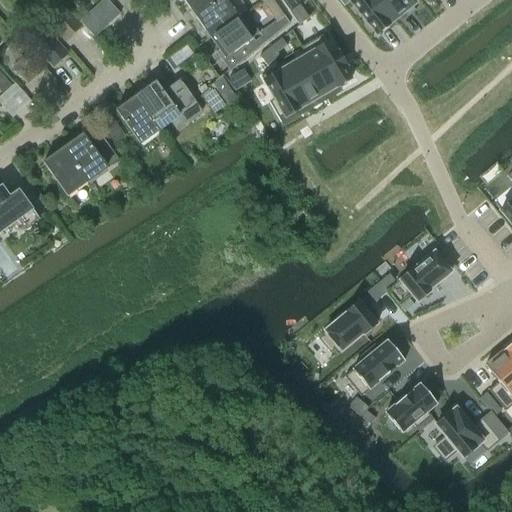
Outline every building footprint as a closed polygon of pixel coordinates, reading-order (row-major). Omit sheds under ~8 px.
[(181,0),(195,19),(221,0),(181,0)] [(221,0),(195,19),(209,39),(237,18),(224,0),(221,0)] [(271,0),(259,0),(276,23),(284,17),(271,0)] [(338,0),(347,10),(352,6),(376,36),(395,20),(378,0),(338,0)] [(410,0),(378,0),(395,20),(414,5),(410,0)] [(299,5),(289,13),(298,26),(308,18),(299,5)] [(93,10),(79,22),(93,37),(107,25),(93,10)] [(65,42),(74,34),(81,27),(67,11),(50,26),(65,42)] [(237,18),(209,39),(224,60),(252,39),(258,34),(253,26),(246,31),(237,18)] [(53,68),(68,54),(51,35),(40,44),(48,53),(43,57),(53,68)] [(323,35),(300,48),(305,57),(306,56),(328,93),(350,80),(343,69),(345,67),(337,53),(335,54),(323,35)] [(281,39),(271,47),(276,53),(286,46),(281,39)] [(271,47),(258,57),(266,66),(279,56),(276,53),(271,47)] [(27,85),(28,83),(42,70),(28,55),(12,69),(27,85)] [(286,68),(284,69),(306,106),(328,93),(306,56),(305,57),(286,68)] [(283,64),(260,77),(273,100),(269,103),(278,118),(282,115),(284,119),(306,106),(284,69),(286,68),(283,64)] [(0,91),(3,95),(11,87),(0,74),(0,91)] [(176,133),(202,114),(181,84),(179,81),(163,93),(156,82),(136,96),(159,130),(169,123),(176,133)] [(229,101),(221,86),(211,92),(219,107),(229,101)] [(159,130),(136,96),(115,112),(138,145),(159,130)] [(62,149),(87,182),(107,168),(82,134),(62,149)] [(87,182),(62,149),(41,163),(66,197),(87,182)] [(0,234),(32,211),(18,191),(9,197),(1,186),(0,186),(0,234)] [(511,200),(499,212),(511,227),(511,200)] [(0,243),(0,242),(0,267),(6,276),(18,267),(0,243)] [(417,266),(399,281),(416,303),(429,292),(428,291),(450,273),(433,253),(430,256),(428,253),(415,264),(417,266)] [(388,275),(379,282),(384,289),(393,281),(388,275)] [(379,282),(366,293),(374,302),(387,292),(384,289),(379,282)] [(321,337),(319,339),(329,352),(332,350),(336,355),(362,334),(362,335),(375,325),(358,303),(320,335),(321,337)] [(362,361),(343,377),(360,397),(403,362),(400,357),(403,354),(394,343),(390,346),(386,341),(377,349),(374,345),(359,357),(362,361)] [(511,343),(502,352),(511,364),(511,343)] [(511,364),(502,352),(483,367),(497,383),(487,391),(504,411),(511,405),(511,364)] [(419,385),(384,414),(400,434),(412,425),(415,429),(430,417),(427,412),(436,405),(419,385)] [(355,398),(347,407),(360,417),(365,411),(367,408),(355,398)] [(444,438),(433,447),(443,461),(455,451),(462,459),(480,444),(486,451),(498,441),(481,420),(471,428),(455,409),(434,425),(444,438)] [(365,411),(360,417),(369,425),(374,419),(365,411)]
